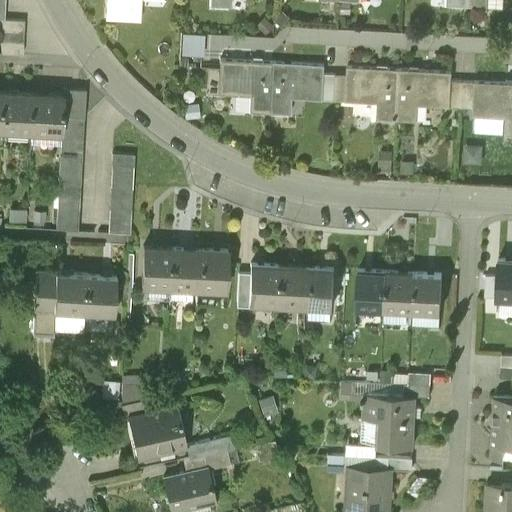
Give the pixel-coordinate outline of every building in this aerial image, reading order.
[(105,0),(105,17),(138,19),(138,0),(105,0)] [(3,19),(1,19),(1,30),(22,31),(23,20),(3,19)] [(22,31),(1,30),(0,41),(21,42),(22,31)] [(185,51),(207,51),(208,30),(186,30),(185,51)] [(21,42),(0,41),(0,48),(0,52),(21,54),(21,42)] [(271,62),(220,59),(219,67),(218,92),(250,94),(249,110),(269,111),(271,62)] [(324,65),(271,62),(269,111),(289,112),(290,97),(322,99),(324,73),(324,65)] [(218,92),(219,67),(209,66),(207,92),(218,92)] [(399,69),(348,66),(347,75),(346,100),(377,102),(376,118),(396,119),(399,69)] [(452,72),(399,69),(396,119),(417,120),(418,104),(450,106),(452,81),(452,72)] [(334,74),(324,73),(322,99),(333,99),(334,74)] [(347,75),(334,74),(333,99),(346,100),(347,75)] [(462,82),(452,81),(450,106),(461,107),(462,82)] [(511,132),(511,82),(475,81),(475,82),(473,108),(473,115),(505,117),(505,132),(511,132)] [(473,108),(475,82),(462,82),(461,107),(473,108)] [(84,88),(62,86),(62,94),(61,115),(83,117),(84,88)] [(0,125),(0,128),(30,130),(32,93),(2,91),(0,125)] [(60,127),(61,115),(62,94),(32,93),(30,130),(60,132),(60,127)] [(83,117),(61,115),(60,127),(82,128),(83,117)] [(82,128),(60,127),(60,132),(60,138),(82,139),(82,128)] [(82,139),(60,138),(59,149),(81,150),(82,139)] [(81,150),(59,149),(59,161),(81,162),(81,150)] [(111,152),(110,163),(132,164),(133,153),(111,152)] [(81,162),(59,161),(58,172),(80,173),(81,162)] [(110,163),(110,174),(132,175),(132,164),(110,163)] [(80,173),(58,172),(57,183),(79,184),(80,173)] [(110,174),(109,186),(131,187),(132,175),(110,174)] [(79,184),(57,183),(57,194),(79,195),(79,184)] [(109,186),(109,197),(131,198),(131,187),(109,186)] [(79,195),(57,194),(56,205),(78,206),(79,195)] [(109,197),(108,208),(130,209),(131,198),(109,197)] [(78,206),(56,205),(56,216),(78,217),(78,206)] [(108,208),(108,219),(130,220),(130,209),(108,208)] [(78,217),(56,216),(55,228),(77,229),(78,217)] [(130,220),(108,219),(107,230),(129,232),(130,220)] [(143,246),(141,284),(168,286),(170,248),(143,246)] [(170,248),(168,286),(196,287),(198,249),(170,248)] [(198,249),(196,287),(224,288),(227,250),(198,249)] [(498,275),(497,297),(511,297),(511,259),(499,259),(498,275)] [(249,272),(247,301),(276,302),(278,264),(249,263),(249,272)] [(278,264),(276,302),(303,303),(305,266),(278,264)] [(305,266),(303,303),(331,304),(333,267),(305,266)] [(358,268),(357,306),(384,307),(386,269),(358,268)] [(386,269),(384,307),(411,308),(414,270),(386,269)] [(414,270),(411,308),(441,309),(442,271),(414,270)] [(33,308),(54,309),(83,310),(85,273),(34,271),(33,308)] [(247,301),(249,272),(237,271),(235,304),(247,305),(247,301)] [(114,274),(85,273),(83,310),(113,311),(114,274)] [(497,297),(498,275),(486,274),(485,296),(497,297)] [(53,333),(54,309),(33,308),(32,332),(53,333)] [(511,352),(502,352),(501,365),(511,365),(511,352)] [(511,365),(501,365),(501,376),(511,376),(511,365)] [(408,370),(408,382),(430,383),(431,371),(408,370)] [(404,382),(404,394),(415,394),(429,395),(430,383),(408,382),(404,382)] [(412,444),(415,394),(404,394),(364,391),(363,397),(360,397),(360,400),(363,400),(361,437),(376,438),(376,442),(412,444)] [(511,394),(495,393),(492,441),(511,441),(511,394)] [(122,413),(127,412),(145,408),(143,397),(120,402),(122,413)] [(127,412),(136,455),(185,444),(186,443),(185,441),(176,401),(145,408),(127,412)] [(185,441),(186,443),(185,444),(188,456),(226,448),(235,446),(231,431),(185,441)] [(188,456),(183,458),(185,469),(206,464),(206,466),(229,461),(226,448),(188,456)] [(375,455),(374,467),(391,468),(411,469),(412,457),(375,455)] [(185,469),(162,474),(170,508),(210,498),(207,482),(210,482),(206,466),(206,464),(185,469)] [(361,511),(388,511),(391,468),(374,467),(348,466),(345,511),(361,511)] [(511,511),(511,483),(489,482),(488,511),(511,511)]
